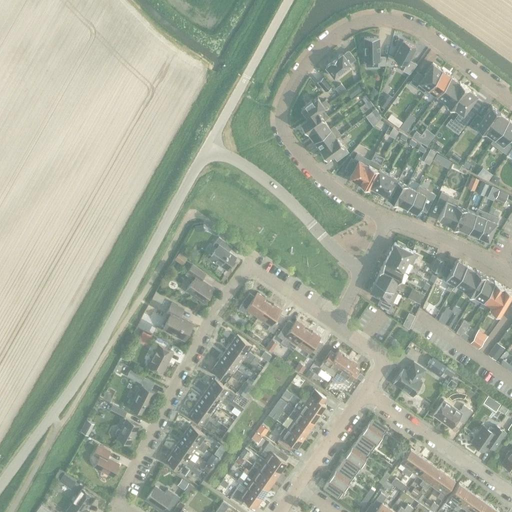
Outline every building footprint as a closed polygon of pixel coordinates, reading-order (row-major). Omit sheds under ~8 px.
[(364,61),(379,60),(379,64),(385,64),(385,55),(379,55),(379,36),(364,37),(364,61)] [(402,70),(409,73),(417,63),(409,59),(416,46),(403,40),(393,58),(405,64),(402,70)] [(331,61),(325,66),(334,76),(350,63),(350,62),(354,58),(347,50),(343,53),(342,52),(337,57),(336,56),(330,61),(331,61)] [(416,85),(416,86),(425,92),(442,69),(433,62),(423,76),(416,85)] [(425,92),(428,88),(436,95),(451,75),(442,69),(425,92)] [(423,76),(417,72),(409,82),(415,87),(416,86),(416,85),(423,76)] [(460,81),(459,81),(451,75),(436,95),(445,101),(444,101),(445,102),(460,81)] [(317,81),(326,90),(331,86),(326,80),(323,76),(317,81)] [(357,81),(349,87),(354,94),(362,88),(357,81)] [(453,108),(469,87),(460,81),(445,102),(453,108)] [(340,82),(334,87),(339,93),(345,88),(340,82)] [(453,108),(454,108),(459,112),(463,114),(467,108),(477,95),(468,88),(469,88),(469,87),(453,108)] [(328,103),(325,99),(321,102),(318,98),(317,97),(312,100),(311,99),(305,103),(306,105),(301,109),(307,117),(300,123),(328,103)] [(388,101),(383,97),(379,104),(383,108),(388,101)] [(300,123),(307,132),(328,116),(322,108),(328,103),(300,123)] [(477,114),(469,124),(474,128),(476,126),(485,132),(486,132),(500,112),(491,105),(482,117),(477,114)] [(459,112),(453,120),(462,127),(473,112),(467,108),(463,114),(459,112)] [(500,112),(486,132),(494,138),(508,119),(500,112)] [(328,116),(307,132),(308,132),(314,140),(334,125),(330,128),(324,120),(328,116)] [(396,118),(393,123),(399,127),(402,122),(396,118)] [(494,138),(491,142),(505,152),(511,142),(511,140),(508,138),(511,132),(511,121),(508,119),(494,138)] [(405,120),(399,127),(401,128),(405,131),(410,124),(405,120)] [(319,149),(320,149),(340,134),(334,125),(314,140),(320,148),(319,149)] [(393,127),(389,135),(394,137),(398,130),(393,127)] [(416,130),(412,135),(417,139),(421,134),(416,130)] [(320,149),(326,158),(332,154),(336,160),(348,151),(344,145),(337,137),(340,134),(320,149)] [(421,134),(417,139),(427,145),(430,141),(421,134)] [(358,183),(359,183),(371,159),(370,160),(357,153),(354,159),(357,161),(352,172),(349,177),(359,182),(358,183)] [(345,169),(352,172),(357,161),(354,159),(351,157),(345,169)] [(368,188),(380,164),(371,159),(359,183),(368,188)] [(465,160),(462,165),(467,169),(470,163),(465,160)] [(381,165),(380,164),(368,188),(369,188),(370,185),(379,190),(388,172),(379,168),(381,165)] [(482,167),(477,174),(479,175),(488,179),(492,174),(482,167)] [(387,198),(398,177),(388,172),(379,190),(388,195),(387,198)] [(472,175),(467,186),(474,190),(479,178),(472,175)] [(492,175),(489,180),(495,183),(498,178),(492,175)] [(398,178),(398,177),(387,198),(397,203),(407,184),(398,179),(398,178)] [(481,181),(477,191),(483,194),(488,184),(481,181)] [(407,184),(397,203),(398,202),(407,207),(418,185),(416,189),(407,184)] [(419,207),(428,190),(418,185),(407,207),(417,212),(419,207)] [(419,207),(426,211),(435,194),(428,190),(419,207)] [(504,201),(507,194),(499,190),(496,197),(504,201)] [(448,195),(448,194),(442,191),(436,203),(443,206),(448,195)] [(458,200),(448,195),(443,206),(438,218),(448,222),(447,223),(448,223),(458,200)] [(466,208),(462,206),(457,204),(458,200),(448,223),(458,227),(466,208)] [(467,208),(466,208),(458,227),(458,228),(458,227),(468,231),(476,213),(466,209),(467,208)] [(476,213),(468,231),(478,235),(488,213),(478,208),(476,213)] [(478,235),(488,240),(498,217),(488,213),(478,235)] [(216,247),(210,255),(209,253),(206,257),(215,263),(217,262),(226,268),(235,255),(226,248),(229,244),(218,236),(212,244),(216,247)] [(394,243),(390,252),(412,263),(417,253),(404,246),(405,245),(397,241),(396,243),(395,242),(394,243)] [(179,252),(174,258),(182,263),(186,256),(179,252)] [(403,271),(403,270),(407,261),(411,263),(412,263),(390,252),(385,261),(384,261),(403,271)] [(437,257),(431,268),(438,272),(442,262),(443,260),(437,257)] [(466,264),(457,259),(452,266),(444,279),(449,282),(454,285),(466,264)] [(379,271),(398,280),(403,271),(384,261),(379,271)] [(195,276),(186,289),(203,301),(213,287),(200,279),(204,273),(192,264),(188,270),(195,276)] [(476,269),(475,270),(466,264),(454,285),(455,283),(464,289),(463,289),(464,290),(476,269)] [(464,290),(473,295),(485,275),(476,269),(464,290)] [(397,292),(397,291),(393,289),(397,280),(398,281),(398,280),(379,271),(380,271),(375,280),(397,292)] [(486,275),(485,275),(473,295),(474,295),(483,300),(495,280),(494,280),(494,281),(485,276),(486,275)] [(392,302),(396,294),(397,292),(375,280),(370,291),(381,297),(392,302)] [(495,280),(483,300),(492,305),(490,309),(504,286),(495,280)] [(449,282),(446,288),(451,291),(454,285),(449,282)] [(511,294),(511,290),(504,286),(490,309),(500,315),(511,294)] [(411,287),(406,296),(419,303),(424,294),(411,287)] [(246,308),(258,316),(268,302),(263,299),(264,297),(257,292),(254,295),(249,292),(238,307),(244,312),(246,308)] [(381,304),(390,309),(393,302),(392,302),(381,297),(378,303),(381,304)] [(149,304),(157,308),(160,302),(152,298),(149,304)] [(163,327),(184,338),(192,322),(179,315),(183,308),(171,302),(166,312),(169,314),(163,327)] [(268,302),(258,316),(269,324),(267,328),(273,332),(284,316),(278,312),(281,309),(273,303),(272,305),(268,302)] [(449,315),(443,311),(438,319),(444,323),(449,315)] [(444,323),(449,327),(454,319),(449,315),(444,323)] [(409,328),(412,322),(406,318),(403,324),(409,328)] [(288,319),(277,335),(282,339),(280,341),(286,346),(287,344),(288,343),(291,339),(297,344),(297,343),(307,329),(302,326),(304,324),(296,319),(293,323),(288,319)] [(307,329),(297,343),(308,352),(306,355),(312,359),(323,343),(317,340),(320,336),(312,331),(311,332),(307,329)] [(139,339),(147,343),(151,334),(143,330),(139,339)] [(237,333),(230,343),(257,362),(260,358),(248,350),(252,344),(237,333)] [(476,334),(470,341),(479,347),(484,340),(476,334)] [(265,347),(271,351),(277,342),(271,338),(265,347)] [(147,365),(161,372),(168,358),(169,358),(173,351),(158,343),(147,365)] [(230,343),(224,351),(239,362),(243,357),(255,365),(257,362),(230,343)] [(495,359),(501,350),(494,346),(489,354),(495,359)] [(319,365),(333,375),(347,355),(338,348),(335,352),(330,349),(329,351),(319,365)] [(224,351),(218,360),(240,376),(242,372),(236,368),(239,362),(224,351)] [(334,375),(331,379),(337,383),(343,381),(347,385),(351,380),(357,371),(359,369),(354,365),(357,361),(347,355),(333,375),(334,375)] [(429,361),(426,366),(440,375),(443,370),(446,366),(432,356),(429,361)] [(240,376),(218,360),(211,369),(227,380),(231,374),(237,379),(240,376)] [(295,368),(301,372),(306,366),(299,361),(295,368)] [(421,381),(418,379),(425,369),(413,361),(406,371),(403,368),(394,381),(413,394),(421,381)] [(130,369),(126,375),(141,382),(142,383),(141,385),(150,389),(154,381),(144,376),(130,369)] [(214,377),(208,387),(230,402),(234,405),(241,410),(243,406),(232,399),(236,393),(229,389),(229,388),(214,377)] [(447,384),(453,388),(457,383),(451,378),(447,384)] [(241,385),(237,390),(243,395),(247,390),(251,384),(246,380),(245,379),(241,385)] [(130,406),(144,413),(154,391),(150,389),(141,385),(130,406)] [(208,387),(201,395),(217,406),(220,401),(227,406),(230,402),(208,387)] [(310,393),(305,402),(320,413),(326,404),(322,401),(325,396),(314,388),(310,393)] [(105,391),(103,397),(109,401),(112,395),(105,391)] [(201,395),(195,404),(217,420),(220,416),(213,411),(217,406),(201,395)] [(485,399),(483,402),(489,406),(494,399),(488,395),(485,399)] [(300,398),(294,407),(314,421),(320,413),(305,402),(300,398)] [(433,414),(451,427),(457,418),(463,423),(472,410),(463,404),(459,410),(443,399),(433,414)] [(109,410),(122,417),(125,411),(112,404),(109,410)] [(217,420),(195,404),(189,413),(198,420),(196,422),(202,426),(204,424),(208,419),(215,423),(218,426),(221,422),(217,420)] [(294,407),(288,415),(308,429),(314,421),(294,407)] [(285,425),(302,438),(308,429),(288,415),(282,423),(285,425)] [(373,416),(364,428),(380,439),(388,427),(373,416)] [(115,433),(115,435),(117,436),(117,437),(129,444),(136,431),(136,432),(140,425),(126,418),(121,426),(122,427),(120,430),(119,429),(117,429),(115,433)] [(190,423),(184,433),(206,448),(208,444),(202,440),(206,434),(190,423)] [(257,430),(261,433),(265,427),(261,424),(259,426),(257,430)] [(84,425),(80,432),(88,436),(91,429),(84,425)] [(302,438),(285,425),(279,434),(281,435),(277,441),(290,449),(293,444),(296,446),(302,438)] [(473,433),(473,435),(475,436),(472,441),(484,450),(489,443),(491,443),(496,446),(505,432),(497,426),(495,429),(491,426),(489,427),(488,428),(483,425),(479,431),(477,429),(475,430),(473,433)] [(364,428),(356,440),(371,450),(380,439),(364,428)] [(184,433),(178,441),(193,452),(197,447),(203,452),(206,448),(184,433)] [(255,433),(251,438),(257,441),(260,437),(255,433)] [(356,440),(348,451),(363,462),(371,450),(356,440)] [(178,441),(171,450),(174,452),(196,468),(197,468),(199,464),(189,458),(193,452),(178,441)] [(268,454),(265,459),(280,470),(286,461),(276,454),(279,449),(268,441),(262,450),(268,454)] [(221,443),(217,448),(221,450),(223,451),(226,446),(225,445),(221,443)] [(106,456),(109,450),(98,444),(93,454),(99,456),(94,466),(112,475),(115,469),(119,463),(106,456)] [(401,471),(405,473),(419,454),(410,447),(400,462),(405,466),(401,471)] [(239,455),(245,458),(250,451),(244,448),(241,452),(239,455)] [(505,455),(506,457),(502,463),(511,469),(511,448),(511,451),(508,451),(505,455)] [(174,452),(171,450),(165,460),(180,470),(179,471),(184,475),(189,468),(191,469),(198,474),(200,470),(197,468),(196,468),(174,452)] [(348,451),(339,463),(354,474),(363,462),(348,451)] [(212,452),(206,461),(208,462),(211,465),(213,466),(216,461),(219,457),(212,452)] [(412,471),(418,475),(428,460),(419,454),(405,473),(409,476),(412,471)] [(239,455),(235,460),(241,464),(245,458),(239,455)] [(252,464),(259,468),(273,479),(280,470),(265,459),(261,465),(255,460),(252,464)] [(419,483),(423,486),(437,466),(428,460),(418,475),(423,478),(419,483)] [(339,463),(331,475),(346,486),(354,474),(339,463)] [(430,483),(435,487),(445,473),(437,466),(423,486),(426,489),(430,483)] [(249,469),(246,473),(267,487),(273,479),(259,468),(255,474),(249,469)] [(64,472),(59,479),(71,487),(76,481),(64,472)] [(445,473),(435,487),(440,491),(437,496),(441,499),(454,479),(445,473)] [(239,476),(237,479),(240,482),(246,486),(261,496),(267,487),(248,474),(244,479),(243,478),(239,476)] [(346,486),(331,475),(323,487),(338,498),(346,486)] [(177,484),(184,489),(189,482),(182,477),(177,484)] [(220,484),(226,488),(229,483),(224,479),(220,484)] [(386,479),(382,484),(390,489),(393,484),(386,479)] [(396,485),(402,489),(406,484),(400,480),(396,485)] [(448,496),(444,502),(450,505),(453,508),(467,488),(458,482),(448,496)] [(184,491),(189,494),(194,486),(190,483),(184,491)] [(154,506),(161,511),(165,506),(170,510),(179,496),(167,488),(164,492),(155,485),(145,499),(155,505),(154,506)] [(261,496),(246,486),(242,491),(236,487),(230,496),(241,503),(245,498),(255,505),(261,496)] [(411,492),(416,495),(419,490),(414,487),(411,492)] [(65,511),(66,511),(90,511),(91,511),(86,508),(94,497),(81,488),(65,511)] [(461,505),(466,509),(476,495),(467,488),(453,508),(457,510),(461,505)] [(416,497),(421,500),(425,495),(419,491),(416,497)] [(387,511),(391,508),(382,502),(386,496),(380,492),(373,502),(378,506),(374,511),(387,511)] [(477,511),(485,501),(476,495),(466,509),(470,511),(477,511)] [(430,506),(435,510),(438,505),(433,501),(430,506)] [(490,511),(494,507),(485,501),(477,511),(490,511)] [(391,508),(387,511),(409,511),(413,507),(407,503),(404,508),(400,506),(396,511),(391,508)]
